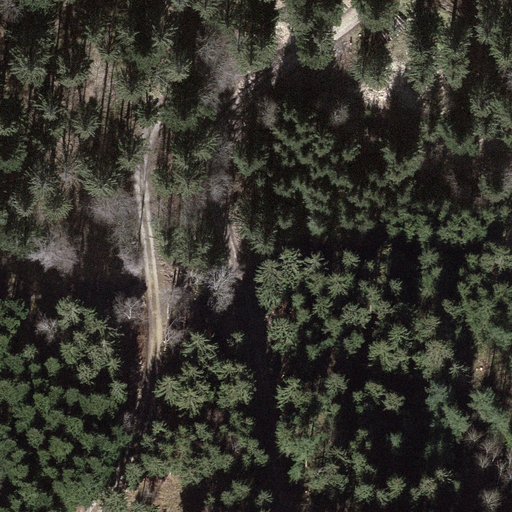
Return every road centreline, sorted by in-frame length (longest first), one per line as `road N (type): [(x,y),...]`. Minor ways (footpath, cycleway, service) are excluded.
road 1 (track): [(376,0),(247,101),(227,126),(218,157),(219,198),(285,511)]
road 2 (track): [(310,48),(193,84),(147,126),(140,170),(160,348),(135,454),(97,511)]
